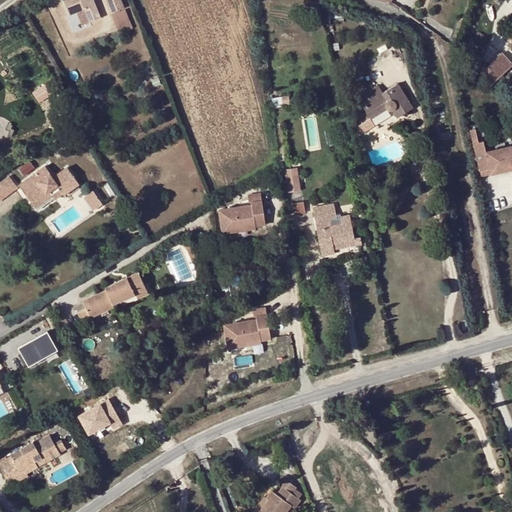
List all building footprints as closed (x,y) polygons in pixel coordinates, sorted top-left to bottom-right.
[(62,0),(69,16),(78,12),(84,10),(89,21),(89,22),(101,17),(94,0),(62,0)] [(121,0),(105,0),(111,13),(124,7),(121,0)] [(84,10),(78,12),(83,24),(89,21),(84,10)] [(343,11),(330,13),(331,22),(344,21),(343,11)] [(367,21),(359,18),(357,24),(365,27),(367,21)] [(511,62),(502,52),(479,73),(491,85),(511,65),(511,62)] [(391,106),(393,109),(398,117),(414,108),(399,83),(383,93),(378,85),(358,98),(371,118),(387,108),(391,106)] [(44,87),(35,93),(39,99),(48,93),(44,87)] [(376,126),(371,118),(363,123),(357,127),(362,134),(376,126)] [(480,122),(472,123),(475,140),(482,139),(480,122)] [(511,166),(511,147),(490,153),(488,142),(476,144),(482,173),(494,170),(511,166)] [(300,162),(293,163),(294,171),(302,169),(300,162)] [(511,171),(511,166),(494,170),(495,175),(511,171)] [(19,185),(32,203),(49,191),(53,196),(55,199),(63,193),(64,194),(79,184),(67,167),(53,176),(50,172),(41,178),(37,172),(19,185)] [(9,176),(0,182),(0,198),(17,187),(9,176)] [(293,176),(286,177),(289,197),(296,196),(293,176)] [(49,191),(32,203),(36,208),(53,196),(49,191)] [(93,191),(84,197),(94,210),(102,204),(93,191)] [(304,201),(293,203),(295,214),(306,212),(304,201)] [(220,234),(261,228),(258,202),(216,208),(220,234)] [(313,207),(320,246),(334,243),(355,239),(352,222),(350,214),(341,216),(340,213),(336,214),(334,203),(313,207)] [(214,239),(202,229),(198,234),(205,240),(210,244),(214,239)] [(194,231),(189,238),(199,245),(205,240),(198,234),(194,231)] [(181,238),(162,246),(163,250),(177,244),(181,245),(185,247),(191,261),(200,257),(197,252),(190,242),(185,238),(181,238)] [(334,243),(335,249),(356,245),(355,239),(334,243)] [(334,243),(320,246),(322,256),(336,254),(335,249),(334,243)] [(113,304),(135,294),(147,289),(139,272),(105,288),(106,290),(82,301),(86,309),(90,318),(91,317),(114,307),(113,304)] [(147,289),(135,294),(137,298),(149,293),(147,289)] [(90,318),(86,309),(77,313),(82,323),(92,319),(91,317),(90,318)] [(255,316),(224,321),(228,343),(244,340),(244,335),(258,333),(259,336),(269,334),(265,312),(255,314),(255,316)] [(45,331),(17,347),(21,353),(17,355),(23,365),(27,363),(28,365),(56,349),(45,331)] [(121,423),(107,397),(78,413),(88,433),(108,422),(111,428),(121,423)] [(0,468),(5,478),(10,475),(23,468),(25,473),(38,466),(36,463),(43,460),(44,462),(59,453),(54,442),(49,435),(33,444),(32,441),(10,454),(11,456),(0,462),(0,468)] [(54,442),(59,453),(66,449),(61,438),(54,442)] [(23,468),(10,475),(15,483),(40,469),(38,466),(25,473),(23,468)] [(269,500),(259,511),(287,511),(292,506),(295,509),(301,500),(292,493),(297,487),(284,478),(279,484),(283,486),(276,494),(272,490),(266,498),(269,500)] [(251,511),(259,511),(269,500),(266,498),(264,496),(251,511)]
